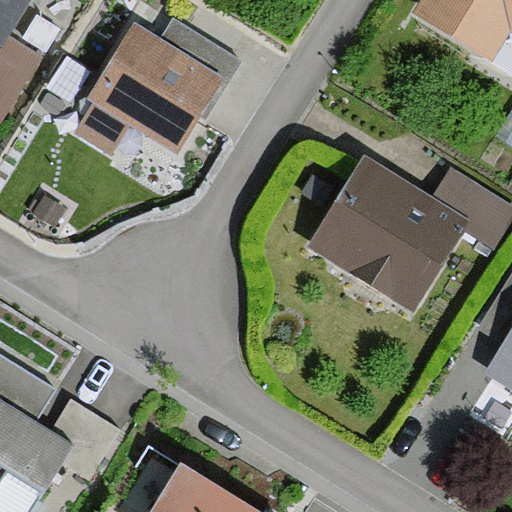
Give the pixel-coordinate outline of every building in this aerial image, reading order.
[(0,0),(0,52),(4,56),(39,0),(0,0)] [(511,0),(430,0),(416,23),(490,70),(510,38),(511,39),(511,0)] [(158,47),(139,35),(71,140),(108,163),(130,129),(180,161),(239,70),(171,26),(158,47)] [(0,132),(41,72),(9,51),(0,64),(0,132)] [(511,217),(511,215),(448,175),(429,205),(368,167),(313,255),(418,319),(466,242),(488,255),(511,217)] [(511,343),(487,381),(511,398),(511,343)] [(56,398),(0,363),(0,511),(35,511),(45,496),(53,501),(66,481),(83,491),(116,437),(69,408),(52,436),(38,427),(56,398)] [(250,511),(195,475),(170,511),(250,511)]
